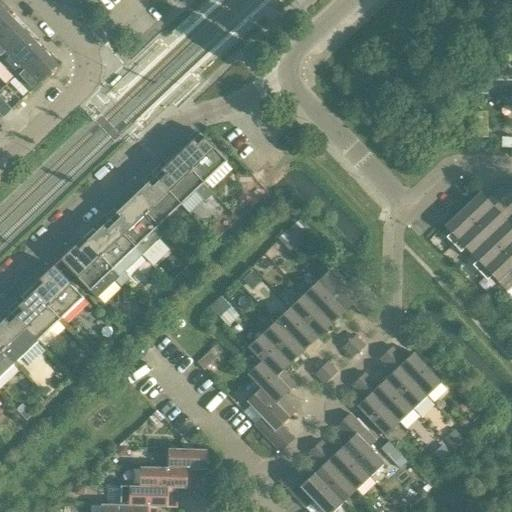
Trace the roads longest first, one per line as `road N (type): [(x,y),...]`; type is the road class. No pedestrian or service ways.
road 1 (residential): [(0,293),(183,121),(285,80)]
road 2 (residential): [(250,491),(315,433),(326,398),(389,333),(393,239),(405,210)]
road 3 (residential): [(0,167),(87,74),(82,49),(34,0)]
road 4 (residential): [(285,80),(405,210)]
road 5 (residential): [(250,491),(249,470),(160,379)]
road 6 (residential): [(405,210),(454,168),(511,173)]
